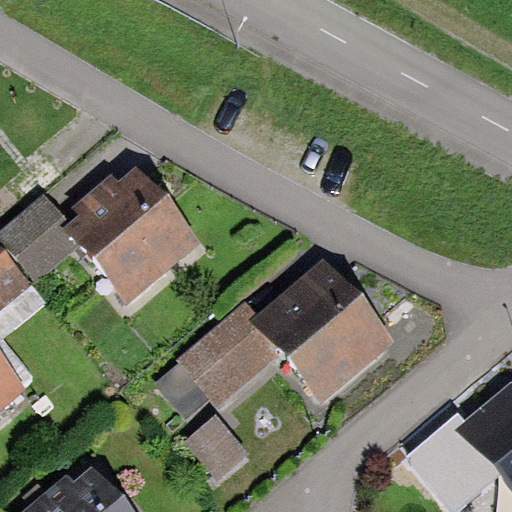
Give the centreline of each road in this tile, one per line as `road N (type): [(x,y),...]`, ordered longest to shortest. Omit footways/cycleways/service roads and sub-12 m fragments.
road 1 (residential): [(0,34),(500,311)]
road 2 (unclassified): [(256,0),(511,136)]
road 3 (residential): [(305,511),(315,483),(500,311)]
